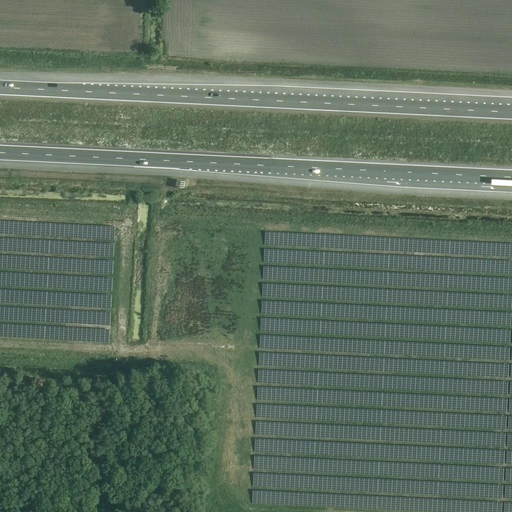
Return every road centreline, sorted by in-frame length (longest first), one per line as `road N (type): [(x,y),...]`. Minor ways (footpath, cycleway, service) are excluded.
road 1 (motorway): [(0,153),(511,178)]
road 2 (motorway): [(511,112),(0,88)]
